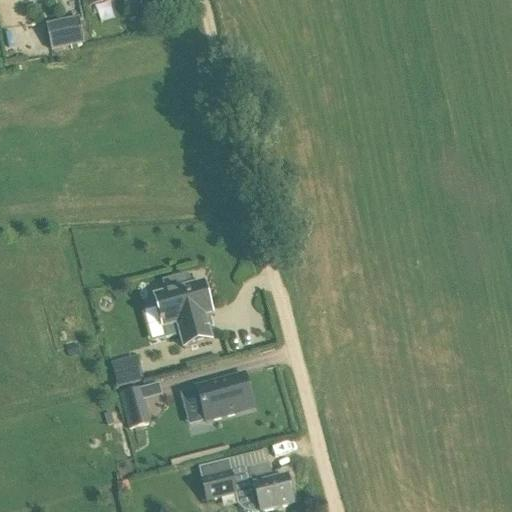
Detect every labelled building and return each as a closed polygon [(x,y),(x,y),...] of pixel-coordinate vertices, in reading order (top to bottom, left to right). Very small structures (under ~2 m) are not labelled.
[(51,51),(85,44),(80,20),(47,27),(51,51)] [(154,298),(157,308),(160,321),(159,321),(160,328),(162,327),(166,339),(181,336),(184,349),(211,342),(208,330),(205,317),(210,316),(212,315),(204,285),(191,289),(188,276),(164,283),(167,295),(154,298)] [(137,359),(112,366),(118,387),(142,380),(137,359)] [(206,423),(254,410),(245,376),(196,389),(206,423)] [(130,430),(143,426),(140,415),(126,418),(130,430)] [(273,482),(273,481),(269,464),(266,452),(228,462),(198,469),(206,502),(234,495),(237,505),(243,511),(244,511),(266,511),(293,505),(292,501),(295,498),(293,492),(290,491),(287,478),(273,482)] [(119,495),(130,491),(127,481),(116,485),(119,495)]
